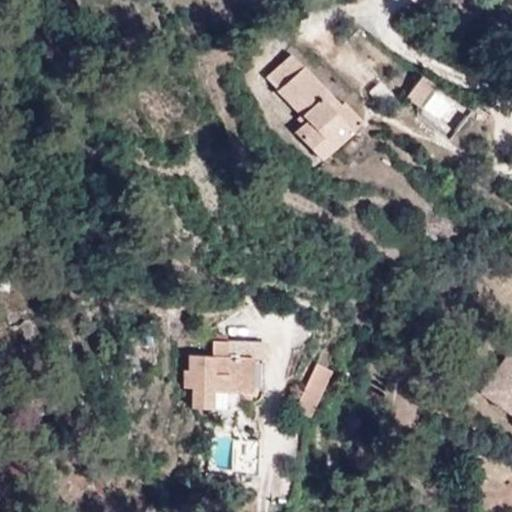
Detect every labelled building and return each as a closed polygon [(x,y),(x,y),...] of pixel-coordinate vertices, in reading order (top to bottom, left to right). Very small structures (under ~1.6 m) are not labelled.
[(370,74),(382,62),(370,48),(357,59),(370,74)] [(322,161),(362,122),(343,102),(339,105),(290,54),(266,78),(308,121),(295,133),(322,161)] [(418,107),(433,85),(421,75),(406,98),(418,107)] [(181,369),(177,369),(177,386),(185,386),(184,407),(206,407),(207,390),(221,390),(246,390),(246,354),(257,354),(257,340),(206,340),(206,354),(181,354),(181,369)] [(511,411),(511,352),(507,353),(479,391),(510,414),(511,411)] [(288,406),(303,413),(323,368),(308,362),(288,406)] [(207,390),(206,407),(221,407),(221,390),(207,390)]
